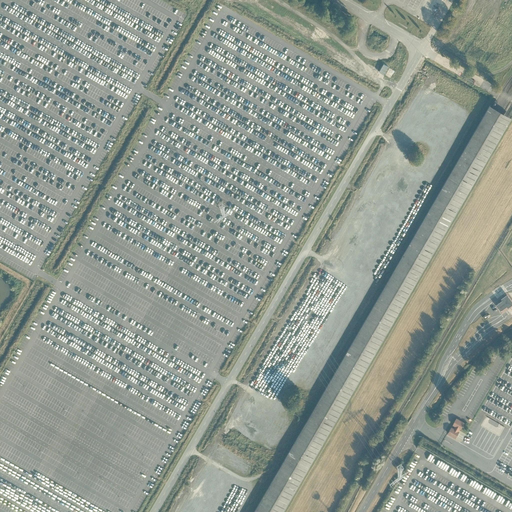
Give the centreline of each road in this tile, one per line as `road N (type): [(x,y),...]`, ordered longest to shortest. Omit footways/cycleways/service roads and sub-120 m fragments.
road 1 (residential): [(153,511),(418,49)]
road 2 (track): [(398,90),(280,0)]
road 3 (unclassified): [(432,392),(361,511)]
road 4 (unclassified): [(511,284),(469,317),(432,392)]
